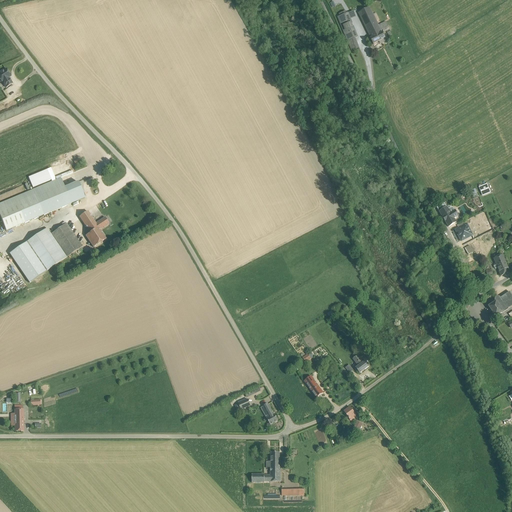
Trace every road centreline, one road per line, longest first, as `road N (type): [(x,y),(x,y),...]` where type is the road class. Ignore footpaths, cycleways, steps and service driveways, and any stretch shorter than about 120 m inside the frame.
road 1 (unclassified): [(291,431),(174,223),(54,91),(0,18)]
road 2 (unclassified): [(476,301),(456,248),(320,0)]
road 3 (unclassified): [(0,436),(291,431)]
road 4 (residential): [(448,511),(354,397)]
